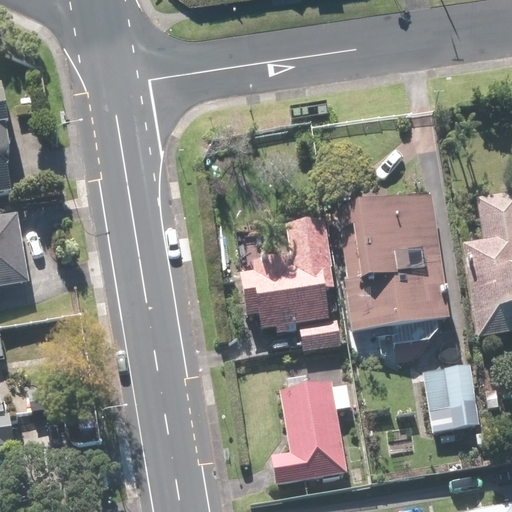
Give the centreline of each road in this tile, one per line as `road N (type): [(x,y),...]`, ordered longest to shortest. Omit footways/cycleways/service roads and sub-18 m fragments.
road 1 (primary): [(179,511),(109,87)]
road 2 (unclassified): [(109,87),(511,29)]
